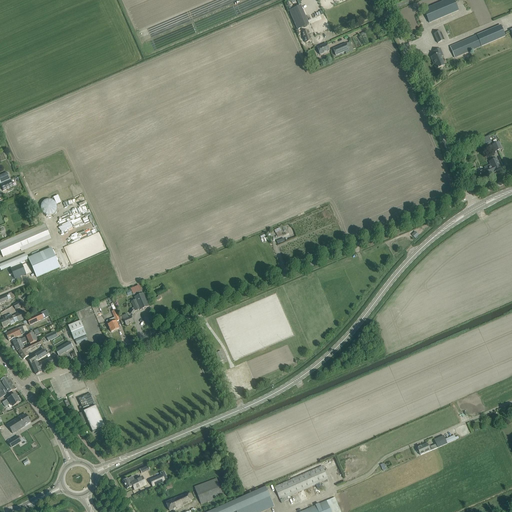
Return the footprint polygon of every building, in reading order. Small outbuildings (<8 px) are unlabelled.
[(459,10),(454,0),(447,0),(424,10),(429,23),(459,10)] [(301,6),(289,11),(297,30),(309,25),(301,6)] [(501,25),(450,46),(455,58),(506,37),(501,25)] [(312,41),(308,31),(302,33),(305,43),(312,41)] [(440,31),(434,34),(438,43),(444,41),(440,31)] [(329,51),(326,44),(317,48),(320,55),(329,51)] [(349,50),(346,44),(333,49),(336,56),(349,50)] [(445,66),(440,54),(442,53),(440,49),(433,52),(435,56),(431,58),(436,69),(438,69),(439,69),(438,68),(445,66)] [(495,152),(501,149),(498,142),(492,145),(495,152)] [(501,169),(497,158),(489,162),(490,165),(484,167),(485,169),(479,172),(481,178),(501,169)] [(0,182),(8,180),(5,173),(0,175),(0,182)] [(14,187),(11,181),(1,186),(3,191),(14,187)] [(57,209),(57,207),(57,206),(56,204),(56,203),(55,202),(53,201),(52,200),(51,200),(49,199),(48,199),(46,200),(45,201),(43,202),(42,203),(42,204),(41,205),(41,207),(41,208),(41,210),(42,211),(43,213),(44,214),(45,214),(47,215),(48,215),(50,215),(51,215),(53,215),(54,214),(55,213),(56,211),(57,210),(57,209)] [(44,242),(51,239),(45,224),(38,227),(16,237),(22,252),(44,242)] [(26,254),(0,265),(0,266),(2,271),(29,260),(36,277),(59,267),(51,249),(28,258),(26,254)] [(22,265),(11,270),(15,279),(26,275),(22,265)] [(8,278),(6,273),(0,275),(0,279),(1,281),(8,278)] [(139,285),(131,289),(134,296),(142,292),(139,285)] [(28,297),(39,292),(37,288),(26,293),(28,297)] [(134,297),(135,300),(131,302),(134,307),(132,309),(130,313),(133,315),(135,311),(140,309),(140,310),(149,306),(143,293),(134,297)] [(119,328),(116,322),(119,320),(115,311),(112,312),(114,318),(106,322),(109,328),(109,329),(110,329),(111,332),(119,328)] [(15,323),(26,317),(24,312),(12,317),(11,314),(7,316),(3,318),(4,320),(0,322),(3,328),(10,325),(11,325),(15,323)] [(40,313),(27,319),(29,325),(43,319),(40,313)] [(134,323),(132,318),(131,317),(129,319),(127,315),(122,317),(126,326),(134,323)] [(68,326),(74,340),(86,335),(81,321),(68,326)] [(10,332),(5,334),(9,341),(13,339),(21,335),(25,333),(23,328),(19,330),(18,328),(10,332)] [(55,333),(46,337),(48,342),(57,338),(55,333)] [(30,344),(37,341),(33,334),(13,343),(17,351),(25,347),(23,343),(29,341),(30,344)] [(86,336),(75,340),(77,345),(88,340),(86,336)] [(40,340),(23,348),(18,352),(24,360),(29,356),(26,352),(42,345),(40,340)] [(59,356),(73,348),(70,342),(56,351),(59,356)] [(37,362),(38,360),(38,361),(49,354),(48,352),(46,354),(43,350),(35,356),(35,355),(28,360),(31,364),(37,362)] [(220,352),(215,354),(218,362),(223,360),(220,352)] [(41,371),(55,365),(52,357),(38,363),(38,364),(41,371)] [(41,371),(38,364),(38,363),(37,362),(31,364),(36,375),(42,373),(41,371)] [(11,385),(6,377),(1,381),(0,381),(0,398),(10,393),(14,390),(12,387),(14,386),(13,384),(11,385)] [(105,427),(96,406),(93,408),(92,405),(95,404),(90,393),(78,399),(81,407),(79,407),(82,413),(80,414),(84,424),(88,422),(93,433),(105,427)] [(18,399),(16,394),(2,403),(5,407),(9,404),(9,405),(11,404),(13,407),(17,404),(17,405),(19,404),(18,404),(21,402),(20,401),(21,401),(19,398),(18,399)] [(30,422),(25,414),(19,418),(7,425),(13,434),(25,426),(24,426),(30,422)] [(18,436),(8,443),(11,448),(21,442),(18,436)] [(447,444),(452,442),(450,438),(445,440),(443,436),(434,440),(438,448),(447,444)] [(430,446),(428,446),(427,444),(417,448),(418,449),(417,450),(416,450),(417,452),(418,452),(419,452),(420,455),(432,450),(430,446)] [(282,499),(328,479),(322,466),(274,487),(280,500),(282,499)] [(163,473),(152,479),(155,484),(169,477),(165,469),(161,471),(163,473)] [(128,479),(123,481),(123,482),(127,489),(127,490),(132,487),(133,486),(135,490),(145,484),(142,478),(135,481),(132,477),(128,479)] [(223,496),(217,479),(195,487),(201,505),(223,496)] [(266,488),(209,511),(237,511),(238,511),(237,511),(264,511),(275,508),(266,488)] [(170,500),(166,502),(170,511),(174,509),(192,502),(192,501),(189,494),(188,493),(180,496),(170,500)] [(336,511),(331,499),(301,511),(336,511)]
